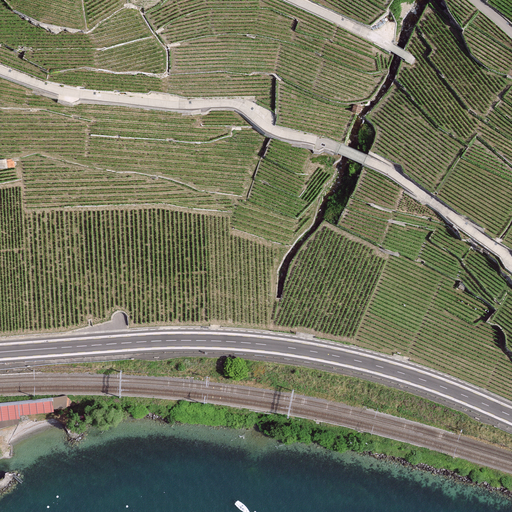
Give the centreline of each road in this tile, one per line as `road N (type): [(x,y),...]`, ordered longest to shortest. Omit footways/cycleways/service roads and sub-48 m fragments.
road 1 (track): [(511,261),(393,174),(323,142),(278,133),(235,104),(67,93),(0,70)]
road 2 (primary): [(0,352),(163,340),(297,348),(413,376),(511,416)]
road 3 (track): [(291,0),(412,62)]
